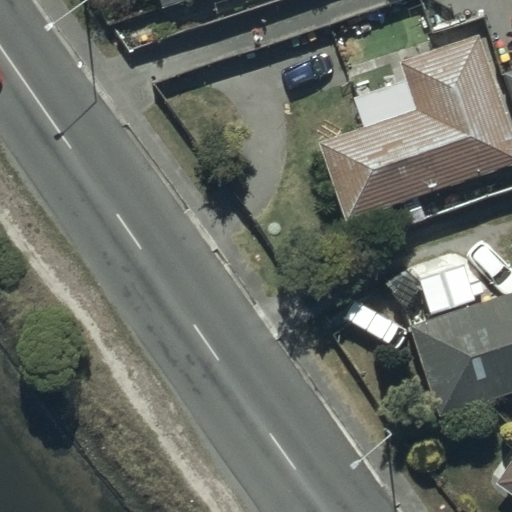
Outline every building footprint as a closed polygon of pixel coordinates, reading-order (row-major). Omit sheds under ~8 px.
[(129,0),(138,27),(226,0),(129,0)] [(349,130),(304,146),(332,226),(511,162),(467,37),(387,66),(393,83),(339,102),(349,130)] [(511,68),(491,76),(511,137),(511,68)] [(511,390),(511,292),(396,327),(423,420),(511,390)] [(511,446),(485,486),(511,504),(511,446)]
